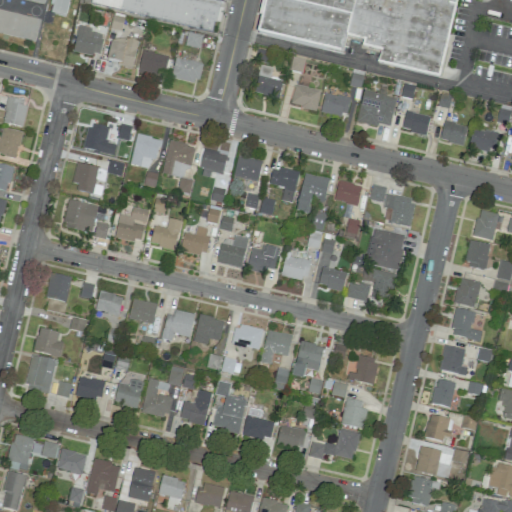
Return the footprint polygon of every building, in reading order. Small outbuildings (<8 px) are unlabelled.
[(83,0),(185,0),(220,8),(216,24),(214,23),(212,32),(83,2),(83,0)] [(457,0),(438,77),(378,63),(382,49),(364,46),(364,41),(347,35),(343,55),(258,35),(266,0),(457,0)] [(40,20),(0,10),(0,33),(35,42),(40,20)] [(73,53),(99,56),(102,34),(91,33),(91,28),(76,26),(73,53)] [(202,36),(187,32),(184,46),(199,49),(202,36)] [(137,42),(126,39),(125,47),(110,44),(106,62),(132,68),(137,42)] [(268,51),(256,50),(255,62),(267,63),(268,51)] [(163,77),(168,57),(142,51),(137,71),(163,77)] [(171,79),(199,83),(202,63),(174,59),(171,79)] [(254,94),(279,99),(282,81),(270,79),(272,68),(259,66),(254,94)] [(290,106),(316,111),(319,90),(294,86),(290,106)] [(389,129),(395,98),(362,91),(355,121),(389,129)] [(447,108),(451,96),(440,93),(437,105),(447,108)] [(349,97),(323,94),(321,113),(347,117),(349,97)] [(2,123),(22,128),(27,103),(7,99),(2,123)] [(426,135),(429,116),(405,112),(401,131),(426,135)] [(466,126),(443,121),(439,141),(462,145),(466,126)] [(117,139),(128,141),(131,126),(119,124),(117,139)] [(82,150),(113,155),(115,145),(105,143),(108,129),(87,125),(82,150)] [(0,154),(15,159),(22,133),(2,127),(0,134),(0,154)] [(497,134),(472,128),(468,148),(492,154),(497,134)] [(160,140),(136,134),(129,164),(148,169),(150,160),(155,161),(160,140)] [(194,148),(169,141),(161,173),(181,178),(183,169),(189,171),(194,148)] [(198,175),(209,178),(210,172),(221,175),(226,155),(204,150),(198,175)] [(261,161),(237,156),(232,177),(257,182),(261,161)] [(12,167),(0,164),(0,190),(7,192),(12,167)] [(106,170),(77,164),(72,190),(100,196),(103,184),(106,170)] [(280,200),(291,202),(298,173),(272,167),(269,185),(283,187),(280,200)] [(296,212),(308,214),(310,201),(324,203),(328,178),(302,174),(296,212)] [(177,191),(189,194),(192,181),(180,178),(177,191)] [(356,206),(361,186),(337,181),(333,201),(356,206)] [(383,202),(385,187),(371,185),(369,200),(383,202)] [(389,224),(409,227),(413,198),(385,195),(383,208),(391,209),(389,224)] [(270,215),(274,201),(262,198),(258,212),(270,215)] [(108,225),(103,224),(106,208),(68,201),(62,229),(105,237),(108,225)] [(118,214),(114,238),(140,242),(144,224),(145,224),(147,210),(131,208),(130,217),(118,214)] [(217,224),(218,212),(210,210),(208,223),(217,224)] [(472,237),(491,241),(498,215),(478,210),(472,237)] [(359,221),(348,218),(344,234),(355,237),(359,221)] [(166,228),(153,226),(149,245),(174,250),(180,221),(167,219),(166,228)] [(205,228),(196,226),(195,235),(182,233),(180,252),(205,256),(208,236),(204,236),(205,228)] [(404,236),(372,229),(365,264),(396,271),(404,236)] [(307,246),(318,247),(320,233),(309,232),(307,246)] [(245,239),(221,236),(218,265),(242,267),(245,239)] [(332,240),(322,239),(320,262),(330,263),(332,240)] [(484,269),(489,245),(468,241),(463,265),(484,269)] [(263,268),(274,270),(277,248),(261,246),(261,250),(250,249),(247,271),(262,273),(263,268)] [(309,261),(285,255),(280,276),(304,282),(309,261)] [(495,278),(509,282),(511,269),(511,263),(500,261),(495,278)] [(317,286),(342,291),(345,272),(321,268),(317,286)] [(371,297),(391,299),(394,274),(374,271),(371,297)] [(64,303),(70,278),(50,273),(44,298),(64,303)] [(479,283),(459,278),(453,304),(473,308),(479,283)] [(508,283),(495,280),(492,292),(505,295),(508,283)] [(344,297),(365,302),(369,287),(348,282),(344,297)] [(79,297),(90,300),(93,285),(82,283),(79,297)] [(122,297),(98,292),(95,311),(118,316),(122,297)] [(127,320),(152,325),(156,304),(132,299),(127,320)] [(171,342),(172,335),(188,338),(193,314),(168,309),(162,340),(171,342)] [(474,313),(455,309),(450,336),(479,341),(481,332),(470,330),(474,313)] [(206,345),(207,339),(218,341),(223,321),(198,315),(192,342),(206,345)] [(231,344),(257,351),(262,330),(236,324),(231,344)] [(62,343),(56,341),(58,333),(38,328),(32,351),(59,358),(62,343)] [(259,363),(270,365),(272,353),(287,356),(291,335),(266,330),(259,363)] [(319,371),(322,345),(297,342),(293,376),(303,377),(304,369),(319,371)] [(331,358),(343,360),(346,347),(334,344),(331,358)] [(439,372),(466,375),(467,367),(462,367),(464,349),(442,346),(439,372)] [(475,359),(488,363),(491,352),(479,348),(475,359)] [(111,369),(115,351),(104,349),(100,367),(111,369)] [(205,367),(217,371),(221,357),(209,354),(205,367)] [(348,373),(347,381),(373,385),(376,359),(357,356),(355,374),(348,373)] [(25,390),(49,393),(53,360),(29,357),(25,390)] [(235,360),(223,358),(220,373),(231,376),(235,360)] [(182,369),(170,366),(166,384),(178,386),(182,369)] [(287,370),(276,368),(273,388),(283,390),(287,370)] [(192,389),(195,376),(185,374),(181,387),(192,389)] [(75,396),(100,400),(103,381),(78,377),(75,396)] [(142,382),(129,379),(128,385),(118,383),(113,403),(136,408),(142,382)] [(140,413),(166,419),(171,397),(158,395),(161,382),(148,379),(140,413)] [(321,381),(310,379),(307,391),(318,394),(321,381)] [(450,407),(453,383),(434,380),(431,405),(450,407)] [(229,384),(217,381),(214,394),(226,397),(229,384)] [(67,398),(71,385),(58,382),(54,395),(67,398)] [(329,395),(343,398),(346,386),(332,383),(329,395)] [(511,391),(499,389),(497,401),(504,403),(501,419),(511,421),(511,391)] [(211,394),(196,390),(193,404),(183,401),(178,420),(203,426),(211,394)] [(211,428),(238,434),(245,401),(225,397),(222,407),(216,406),(211,428)] [(360,409),(362,402),(346,398),(339,424),(361,430),(366,410),(360,409)] [(272,422),(259,420),(260,410),(246,408),(243,436),(270,439),(272,422)] [(424,436),(448,441),(452,420),(428,415),(424,436)] [(305,430),(279,426),(276,445),(302,449),(305,430)] [(358,434),(338,430),(335,446),(311,441),(308,457),(321,459),(322,454),(352,460),(358,434)] [(7,460),(12,461),(10,466),(25,470),(32,439),(13,434),(7,460)] [(40,457),(54,459),(56,444),(42,442),(40,457)] [(447,478),(450,453),(418,448),(415,473),(447,478)] [(56,469),(82,474),(85,455),(59,450),(56,469)] [(451,462),(464,464),(466,452),(453,450),(451,462)] [(85,492),(96,495),(97,489),(113,493),(120,466),(93,459),(85,492)] [(489,487),(496,488),(495,495),(511,497),(511,482),(511,483),(511,480),(511,465),(492,463),(489,487)] [(148,502),(154,472),(133,468),(127,498),(148,502)] [(24,476),(7,472),(0,507),(17,511),(24,476)] [(157,494),(168,496),(167,504),(179,506),(183,480),(160,476),(157,494)] [(407,502),(427,507),(433,482),(414,477),(407,502)] [(194,503),(218,508),(223,488),(199,482),(194,503)] [(82,490),(70,488),(68,502),(80,504),(82,490)] [(249,511),(253,496),(228,492),(223,511),(249,511)] [(111,511),(112,511),(116,499),(104,496),(101,509),(111,511)] [(499,511),(511,511),(511,503),(481,497),(477,511),(498,511),(499,511)] [(283,511),(286,505),(261,499),(257,511),(283,511)] [(115,511),(132,511),(133,504),(117,501),(115,511)] [(293,511),(307,511),(309,505),(296,502),(293,511)] [(438,511),(452,511),(454,506),(440,503),(438,511)]
